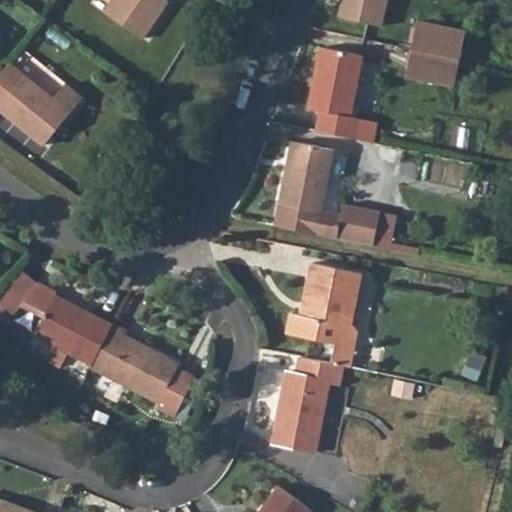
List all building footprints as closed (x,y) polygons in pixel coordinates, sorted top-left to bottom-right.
[(113,0),(104,13),(142,38),(167,0),(113,0)] [(342,0),(338,17),(380,25),(385,0),(342,0)] [(418,20),(412,47),(462,57),(467,30),(418,20)] [(321,113),(317,131),(353,138),(358,118),(351,116),(364,56),(322,47),(308,110),(321,113)] [(462,57),(412,47),(407,74),(456,84),(462,57)] [(0,75),(0,110),(43,145),(82,96),(64,82),(52,97),(10,64),(0,75)] [(353,138),(373,142),(377,121),(358,118),(353,138)] [(347,152),(292,142),(276,226),(357,242),(375,245),(381,211),(344,203),(342,213),(336,212),(347,152)] [(451,255),(467,258),(469,244),(453,240),(451,255)] [(301,316),(290,314),(287,334),(334,343),(331,362),(342,364),(352,366),(359,331),(354,324),(350,323),(360,273),(311,263),(303,305),(308,307),(307,317),(301,316)] [(34,336),(51,345),(45,358),(44,359),(60,368),(68,353),(91,365),(112,325),(55,296),(56,293),(38,283),(23,302),(45,314),(34,336)] [(90,368),(157,403),(179,363),(126,335),(128,330),(113,323),(112,325),(91,365),(90,368)] [(34,336),(27,349),(45,358),(51,345),(34,336)] [(301,355),(297,373),(288,371),(273,444),(314,452),(328,382),(338,385),(342,364),(331,362),(301,355)] [(311,511),(312,511),(277,486),(258,511),(311,511)] [(35,511),(0,498),(0,511),(35,511)]
